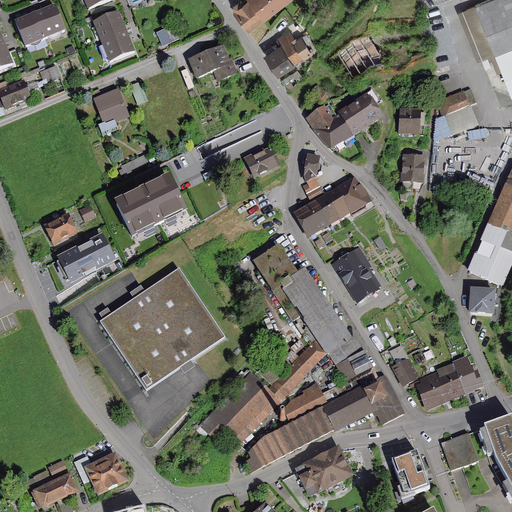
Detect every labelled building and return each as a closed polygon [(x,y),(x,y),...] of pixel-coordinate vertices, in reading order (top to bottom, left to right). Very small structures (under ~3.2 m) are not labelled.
[(83,0),(88,11),(114,1),(113,0),(83,0)] [(233,13),(248,32),(263,20),(264,21),(290,0),(238,0),(231,6),(234,10),(233,13)] [(511,0),(485,0),(462,9),(480,55),(493,50),(495,54),(511,46),(511,0)] [(15,22),(25,48),(66,32),(56,5),(15,22)] [(480,55),(462,9),(457,12),(477,62),(490,57),(497,73),(502,71),(495,54),(493,50),(480,55)] [(110,64),(136,54),(119,13),(93,23),(110,64)] [(163,47),(180,40),(173,26),(157,34),(163,47)] [(0,70),(14,65),(0,30),(0,70)] [(264,54),(279,76),(313,54),(307,44),(311,40),(306,33),(296,39),(290,30),(277,38),(281,43),(264,54)] [(74,46),(66,49),(69,55),(76,52),(74,46)] [(218,83),(238,75),(232,59),(230,60),(224,46),(189,61),(197,80),(214,73),(218,83)] [(502,71),(511,96),(511,46),(495,54),(502,71)] [(57,67),(48,70),(53,83),(62,79),(57,67)] [(298,69),(293,73),(296,77),(298,79),(302,76),(298,69)] [(53,83),(48,70),(40,73),(44,83),(46,83),(47,85),(53,83)] [(296,77),(293,73),(284,79),(287,84),(291,81),(296,77)] [(0,90),(10,87),(8,81),(0,83),(0,90)] [(0,90),(0,97),(4,108),(6,111),(32,100),(32,98),(27,87),(24,81),(10,87),(0,90)] [(297,90),(291,81),(287,84),(286,84),(292,93),(297,90)] [(38,82),(27,87),(32,98),(43,94),(38,82)] [(130,87),(138,107),(146,103),(138,84),(130,87)] [(328,149),(332,151),(384,118),(376,106),(381,103),(372,89),(364,94),(365,96),(336,115),(330,105),(326,108),(325,107),(306,120),(314,131),(313,132),(328,149)] [(131,118),(119,90),(102,97),(99,90),(87,95),(91,104),(95,103),(103,124),(99,126),(103,137),(119,131),(116,124),(131,118)] [(330,96),(324,92),(317,101),(324,105),(330,96)] [(453,138),(480,127),(472,107),(470,107),(464,92),(437,103),(444,121),(446,121),(453,138)] [(400,110),(398,136),(420,138),(422,112),(400,110)] [(244,159),(254,180),(282,167),(272,147),(264,151),(264,150),(244,159)] [(403,156),(401,184),(403,184),(402,190),(412,191),(413,185),(424,186),(427,158),(424,158),(425,150),(407,149),(406,156),(403,156)] [(149,164),(145,156),(121,167),(125,176),(149,164)] [(321,158),(308,156),(304,177),(306,185),(317,179),(318,177),(321,176),(322,167),(320,165),(321,158)] [(511,171),(488,226),(511,236),(511,171)] [(170,177),(115,204),(133,241),(188,214),(170,177)] [(325,195),(341,221),(373,203),(366,190),(355,178),(325,195)] [(306,185),(303,187),(310,201),(323,194),(318,183),(319,183),(317,179),(306,185)] [(325,195),(293,214),(308,240),(341,221),(325,195)] [(91,206),(80,211),(86,224),(97,218),(91,206)] [(44,226),(55,250),(80,237),(69,214),(44,226)] [(511,236),(488,226),(468,273),(503,288),(511,268),(511,236)] [(103,235),(57,259),(71,286),(117,262),(103,235)] [(387,248),(379,238),(374,242),(381,252),(387,248)] [(323,246),(320,240),(315,242),(318,249),(323,246)] [(279,246),(253,263),(293,324),(300,318),(307,327),(304,329),(313,343),(316,340),(326,356),(327,358),(329,357),(336,367),(344,384),(374,370),(365,352),(305,270),(298,274),(279,246)] [(333,266),(358,305),(380,291),(379,289),(382,287),(370,269),(372,268),(360,249),(333,266)] [(100,324),(146,393),(226,340),(179,271),(100,324)] [(471,290),(469,315),(495,317),(497,291),(471,290)] [(195,427),(198,430),(197,431),(205,439),(208,436),(217,445),(226,435),(239,447),(326,356),(316,340),(313,343),(299,357),(292,351),(278,366),(284,373),(268,391),(248,371),(243,374),(241,373),(231,384),(237,389),(207,419),(204,416),(195,427)] [(392,368),(403,390),(418,382),(417,380),(419,378),(407,355),(399,359),(401,364),(392,368)] [(418,390),(426,412),(485,389),(478,372),(476,373),(470,358),(453,364),(453,365),(437,371),(438,373),(421,380),(411,386),(413,393),(418,390)] [(271,386),(281,375),(268,362),(258,373),(271,386)] [(283,411),(290,425),(379,380),(374,370),(344,384),(323,395),(317,383),(310,388),(303,392),(304,395),(292,401),(283,411)] [(244,464),(250,476),(375,414),(382,427),(405,416),(386,376),(379,380),(290,425),(264,439),(248,455),(251,460),(244,464)] [(511,420),(484,430),(497,465),(511,492),(511,420)] [(469,435),(442,445),(452,471),(479,462),(469,435)] [(294,471),(309,501),(355,478),(349,467),(350,466),(347,459),(345,460),(340,448),(294,471)] [(90,480),(98,497),(129,482),(115,453),(91,464),(84,468),(90,480)] [(430,491),(417,454),(392,463),(405,500),(430,491)] [(84,468),(91,464),(87,456),(73,462),(83,483),(90,480),(84,468)] [(68,472),(63,461),(48,469),(53,479),(68,472)] [(41,510),(42,511),(80,493),(71,474),(33,493),(34,493),(31,495),(39,511),(41,510)] [(382,482),(363,488),(368,502),(387,496),(382,482)] [(255,511),(274,511),(275,511),(266,502),(255,511)]
